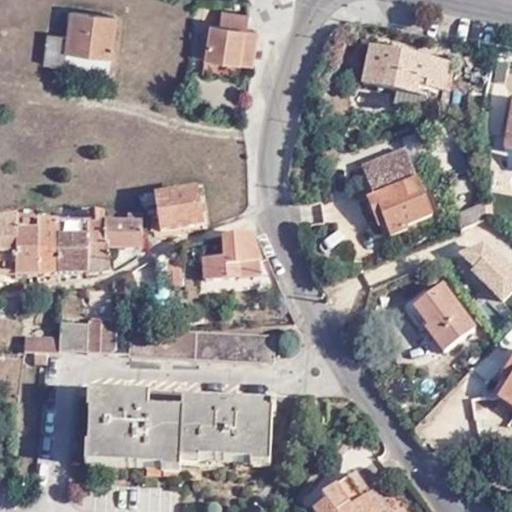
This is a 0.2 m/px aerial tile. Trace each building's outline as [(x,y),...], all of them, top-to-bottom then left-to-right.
[(45,63),(68,66),(70,52),(111,57),(116,17),(71,12),(68,36),(50,33),(45,63)] [(249,17),(235,15),(222,13),(220,26),(209,25),(207,36),(199,35),(196,57),(252,66),(254,54),(258,32),(247,31),(249,17)] [(398,92),(425,97),(428,98),(429,89),(445,92),(450,63),(370,48),(363,85),(398,92)] [(70,52),(68,66),(110,70),(111,57),(70,52)] [(421,109),(425,97),(398,92),(394,104),(421,109)] [(402,187),(419,180),(408,151),(364,168),(376,198),(366,202),(374,221),(380,218),(384,227),(390,239),(406,232),(405,228),(432,218),(422,197),(408,202),(402,187)] [(425,196),(419,180),(402,187),(408,202),(422,197),(425,196)] [(158,213),(160,231),(203,225),(198,191),(156,197),(158,213)] [(158,213),(156,197),(145,199),(151,213),(158,213)] [(461,230),(485,220),(485,200),(455,216),(461,230)] [(144,248),(144,214),(130,215),(128,223),(121,223),(122,218),(109,218),(109,223),(104,224),(104,251),(109,251),(141,250),(144,248)] [(0,275),(17,277),(17,218),(0,222),(0,275)] [(17,218),(17,277),(26,278),(38,277),(37,219),(17,218)] [(380,218),(374,221),(378,229),(384,227),(380,218)] [(37,219),(38,277),(48,277),(58,276),(58,224),(58,220),(37,219)] [(58,224),(58,276),(76,275),(87,274),(87,224),(58,224)] [(87,224),(87,274),(97,273),(109,270),(109,251),(104,251),(104,224),(87,224)] [(262,262),(255,236),(240,235),(225,239),(226,259),(204,261),(205,282),(240,281),(239,265),(262,262)] [(180,287),(179,262),(167,261),(167,271),(172,271),(172,287),(180,287)] [(264,278),(262,262),(239,265),(240,281),(264,278)] [(131,274),(113,284),(112,305),(138,291),(131,274)] [(431,292),(414,307),(428,324),(415,334),(434,360),(465,336),(431,292)] [(428,324),(414,307),(402,317),(415,334),(428,324)] [(91,318),(91,351),(116,351),(116,319),(91,318)] [(85,352),(85,332),(84,326),(58,325),(58,340),(57,353),(85,352)] [(222,333),(186,331),(129,330),(128,357),(274,363),(276,336),(222,333)] [(41,357),(57,356),(57,353),(58,340),(32,341),(32,356),(41,357)] [(27,356),(32,356),(32,341),(22,342),(22,356),(27,356)] [(32,365),(41,364),(41,357),(32,356),(32,365)] [(57,364),(57,356),(41,357),(41,364),(57,364)] [(499,395),(511,403),(511,358),(502,375),(508,380),(499,395)] [(266,466),(268,404),(250,404),(250,399),(214,399),(214,402),(178,401),(178,411),(145,410),(144,395),(82,394),(81,412),(85,413),(84,445),(80,445),(79,465),(156,468),(156,480),(176,481),(177,461),(245,463),(246,466),(266,466)] [(307,468),(313,448),(291,442),(286,462),(307,468)] [(365,511),(361,506),(346,487),(319,507),(322,511),(365,511)] [(375,511),(368,502),(361,506),(365,511),(375,511)]
